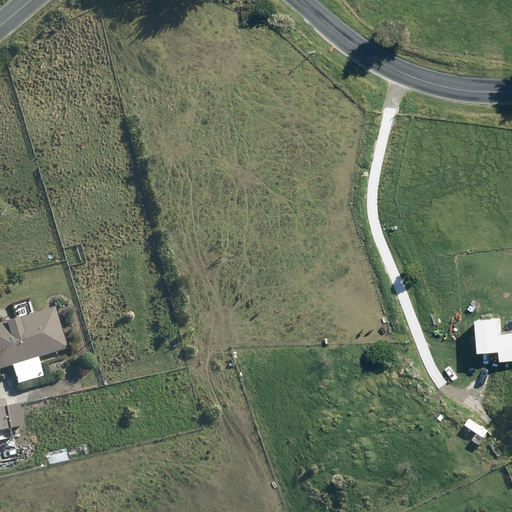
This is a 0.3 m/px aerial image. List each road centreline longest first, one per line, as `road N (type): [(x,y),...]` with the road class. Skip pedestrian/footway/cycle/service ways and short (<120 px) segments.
road 1 (track): [(396,71),(368,208),(439,382),(470,401),(488,394),(493,374)]
road 2 (tertiary): [(301,0),(396,71),(470,92),(511,93)]
